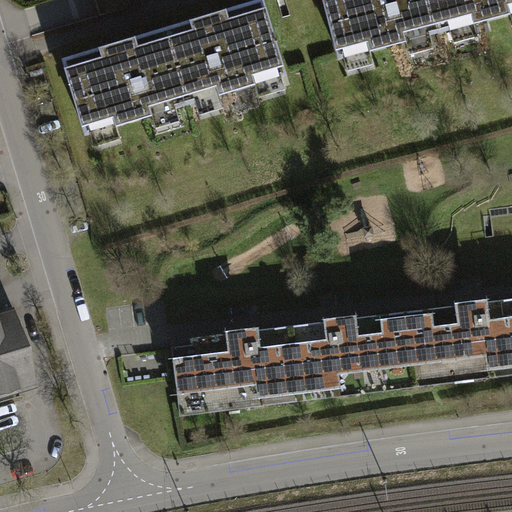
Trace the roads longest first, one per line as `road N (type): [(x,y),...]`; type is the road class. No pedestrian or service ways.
road 1 (residential): [(0,58),(129,499)]
road 2 (residential): [(129,499),(511,439)]
